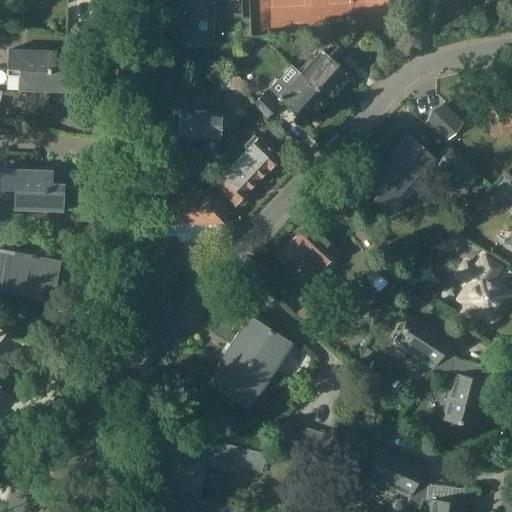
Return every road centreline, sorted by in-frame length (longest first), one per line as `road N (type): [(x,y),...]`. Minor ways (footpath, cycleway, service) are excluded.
road 1 (residential): [(124,369),(410,73),(511,48)]
road 2 (residential): [(124,369),(138,0)]
